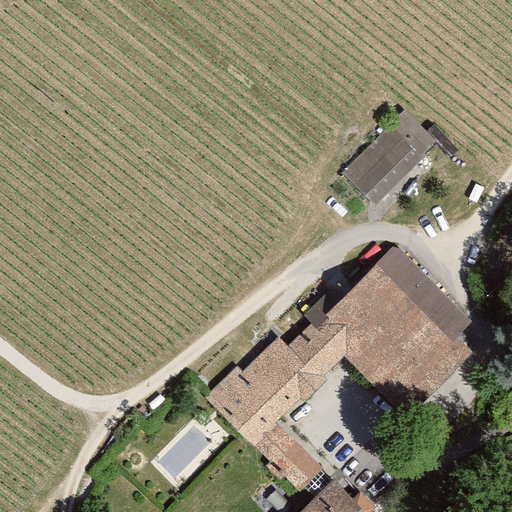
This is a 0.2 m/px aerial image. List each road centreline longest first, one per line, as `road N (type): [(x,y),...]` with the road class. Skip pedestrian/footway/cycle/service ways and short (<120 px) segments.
road 1 (unclassified): [(511,165),(461,231),(352,230),(120,409),(58,392),(0,345)]
road 2 (track): [(401,235),(511,355)]
road 3 (track): [(120,409),(67,480),(65,511)]
